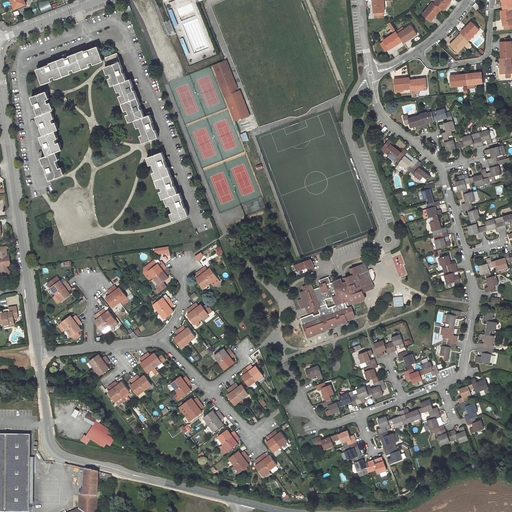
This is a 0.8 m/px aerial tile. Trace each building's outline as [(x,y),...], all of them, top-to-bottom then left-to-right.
[(24,0),(11,0),(15,9),(26,4),(24,0)] [(391,0),(373,0),(374,2),(373,2),(374,13),(382,12),(385,12),(384,1),(391,0)] [(449,1),(450,0),(437,0),(435,4),(441,9),(443,10),(450,1),(449,1)] [(511,8),(511,0),(501,0),(503,5),(504,5),(504,10),(511,9),(511,8)] [(51,8),(49,1),(39,4),(41,11),(51,8)] [(434,18),(441,9),(435,4),(432,2),(422,15),(430,21),(433,17),(434,18)] [(511,11),(511,9),(504,10),(503,10),(501,10),(503,21),(504,21),(504,26),(511,24),(511,11)] [(175,33),(170,20),(164,22),(169,35),(175,33)] [(468,40),(479,29),(472,21),(464,30),(461,34),(468,40)] [(400,30),(397,32),(402,41),(403,42),(407,39),(408,40),(417,34),(411,25),(405,29),(401,32),(400,30)] [(393,47),(402,41),(397,32),(394,33),(383,41),(384,41),(389,49),(392,46),(393,47)] [(468,42),(469,41),(468,40),(461,34),(453,42),(454,42),(450,46),(457,53),(465,45),(468,42)] [(511,57),(511,41),(501,42),(502,46),(501,46),(501,58),(511,57)] [(74,72),(90,66),(89,65),(93,63),(93,65),(98,63),(98,62),(102,61),(100,57),(101,56),(98,47),(85,52),(84,51),(69,57),(69,58),(66,60),(65,59),(50,64),(50,65),(37,71),(40,79),(41,79),(43,83),(47,82),(52,80),(51,79),(55,78),(55,79),(71,73),(70,72),(74,71),(74,72)] [(134,91),(133,87),(130,79),(127,81),(124,73),(123,73),(122,70),(123,69),(117,53),(105,58),(108,66),(106,67),(108,75),(110,74),(111,78),(110,78),(113,86),(116,85),(119,92),(121,92),(122,95),(121,96),(126,111),(128,111),(129,114),(128,115),(131,122),(136,120),(139,128),(140,127),(143,135),(141,135),(144,143),(159,138),(156,130),(155,130),(152,123),(153,123),(150,115),(145,117),(142,109),(141,110),(140,106),(135,90),(134,91)] [(511,62),(511,57),(501,58),(501,62),(500,62),(501,74),(506,74),(510,74),(511,73),(511,62)] [(238,89),(236,83),(234,84),(225,60),(213,65),(235,120),(242,117),(248,115),(246,110),(245,111),(243,106),(243,105),(242,103),(241,103),(240,98),(241,97),(239,92),(237,93),(235,90),(238,89)] [(483,83),(482,72),(470,74),(466,75),(467,85),(469,85),(475,84),(483,83)] [(467,85),(466,75),(466,74),(454,75),(455,76),(450,77),(451,87),(467,85)] [(410,80),(410,78),(399,79),(399,80),(394,80),(395,90),(403,89),(411,88),(410,80)] [(427,89),(426,79),(421,80),(421,79),(410,80),(411,88),(411,91),(413,91),(415,90),(419,90),(427,89)] [(58,130),(55,122),(53,123),(52,119),(53,119),(51,111),(53,110),(50,103),(48,103),(47,100),(49,99),(46,92),(31,97),(34,104),(35,104),(36,108),(39,116),(37,117),(39,124),(40,124),(41,128),(44,135),(40,137),(43,144),(44,144),(45,148),(44,148),(47,155),(41,158),(44,165),(45,165),(48,173),(47,173),(50,180),(64,175),(61,167),(59,168),(57,161),(58,160),(55,153),(61,150),(58,142),(57,143),(56,140),(57,139),(54,131),(58,130)] [(445,108),(432,112),(434,121),(437,120),(447,117),(452,116),(450,111),(446,113),(445,108)] [(427,112),(420,114),(424,127),(427,126),(427,123),(434,121),(432,112),(427,113),(427,112)] [(424,127),(420,114),(416,115),(417,116),(409,118),(408,115),(403,116),(405,125),(410,123),(411,127),(416,126),(417,126),(418,129),(424,127)] [(448,122),(444,123),(446,132),(442,133),(443,138),(448,136),(452,135),(451,131),(455,130),(452,116),(447,117),(448,122)] [(489,130),(480,132),(481,137),(477,138),(479,147),(483,146),(482,141),(487,140),(488,145),(492,143),(491,138),(489,131),(489,130)] [(239,134),(242,142),(248,140),(245,132),(239,134)] [(471,135),(462,137),(463,140),(463,141),(459,143),(460,147),(473,144),(475,148),(479,147),(477,138),(472,139),(471,135)] [(443,138),(447,151),(456,149),(457,153),(461,152),(460,147),(459,143),(455,144),(453,139),(449,141),(448,136),(443,138)] [(407,153),(408,152),(404,149),(401,153),(391,145),(393,143),(389,140),(382,149),(395,160),(397,158),(398,157),(402,160),(405,156),(407,153)] [(498,146),(485,150),(486,155),(490,153),(492,158),(487,159),(488,163),(498,161),(497,160),(497,158),(496,156),(501,155),(501,154),(499,147),(498,146)] [(165,160),(163,152),(148,157),(151,165),(153,165),(155,172),(154,172),(160,188),(161,187),(162,191),(161,191),(164,199),(166,198),(169,206),(170,205),(173,212),(172,213),(175,221),(189,215),(186,208),(185,208),(183,202),(182,201),(183,200),(180,193),(178,193),(175,186),(174,186),(173,183),(174,182),(168,167),(167,167),(165,160)] [(414,158),(407,153),(405,156),(412,161),(414,158)] [(401,161),(399,163),(406,169),(406,168),(410,171),(412,168),(418,161),(415,158),(414,158),(412,161),(405,156),(402,160),(401,161)] [(430,175),(419,167),(422,163),(418,161),(412,168),(416,171),(413,174),(421,180),(423,177),(427,179),(430,175)] [(498,161),(488,163),(490,168),(491,172),(486,173),(488,178),(501,174),(498,161)] [(485,183),(483,179),(488,178),(486,173),(485,169),(481,170),(482,174),(469,178),(470,183),(474,182),(476,186),(485,183)] [(464,179),(455,182),(458,191),(462,190),(467,188),(466,184),(470,183),(469,178),(467,174),(463,175),(464,179)] [(434,183),(425,185),(426,190),(421,191),(424,200),(428,199),(429,203),(434,202),(430,189),(435,187),(434,183)] [(467,188),(462,190),(466,203),(461,204),(463,208),(472,206),(471,202),(475,200),(473,192),(472,191),(468,192),(468,193),(467,188)] [(434,202),(429,203),(431,207),(426,209),(422,210),(424,219),(429,217),(429,218),(433,217),(438,215),(442,214),(441,209),(436,211),(435,206),(440,205),(438,201),(434,202)] [(240,205),(220,213),(224,224),(244,216),(240,205)] [(472,206),(463,208),(464,213),(468,212),(472,225),(477,223),(475,219),(480,218),(479,217),(478,210),(477,209),(473,210),(473,209),(472,206)] [(499,217),(502,231),(507,230),(506,225),(510,224),(511,228),(511,214),(501,217),(499,217)] [(438,215),(433,217),(434,221),(430,222),(434,235),(447,232),(446,227),(441,228),(438,215)] [(499,217),(485,221),(487,226),(482,227),(483,231),(485,231),(497,228),(498,232),(502,231),(499,217)] [(472,225),(467,226),(470,235),(479,233),(480,237),(485,236),(484,234),(483,231),(482,227),(478,228),(477,223),(472,225)] [(445,241),(444,237),(448,236),(447,232),(434,235),(437,249),(446,246),(451,245),(449,240),(445,241)] [(8,260),(7,256),(7,255),(6,246),(0,247),(0,266),(6,265),(10,265),(10,260),(8,260)] [(201,252),(194,255),(196,261),(203,258),(201,252)] [(504,254),(505,258),(492,262),(493,267),(498,265),(499,270),(508,267),(507,263),(511,262),(510,257),(508,253),(504,254)] [(400,255),(393,257),(396,267),(403,265),(400,255)] [(440,257),(442,266),(443,271),(457,267),(456,262),(451,264),(449,255),(448,255),(440,257)] [(487,263),(478,266),(481,275),(485,273),(490,272),(489,268),(493,267),(492,262),(491,258),(486,259),(487,263)] [(310,259),(294,265),(297,272),(307,268),(309,273),(315,270),(313,266),(310,259)] [(158,263),(148,271),(159,284),(159,285),(163,282),(169,278),(167,275),(166,274),(169,271),(165,265),(161,268),(158,263)] [(299,319),(306,338),(355,320),(350,305),(364,300),(361,293),(374,288),(364,263),(348,269),(350,275),(329,282),(327,277),(316,281),(323,298),(317,300),(319,306),(324,304),(326,307),(318,310),(320,316),(314,318),(313,314),(299,319)] [(5,278),(11,273),(7,267),(1,272),(5,278)] [(199,276),(196,279),(203,288),(218,277),(211,268),(208,270),(206,271),(204,267),(198,272),(200,275),(199,276)] [(457,267),(443,271),(445,275),(447,284),(450,283),(455,282),(459,281),(460,280),(459,276),(455,277),(454,273),(458,271),(457,267)] [(485,273),(489,287),(485,288),(486,292),(491,291),(495,290),(494,285),(498,284),(496,275),(491,276),(490,272),(485,273)] [(60,280),(50,287),(56,295),(61,301),(61,302),(71,295),(69,292),(68,290),(71,288),(67,282),(66,282),(63,284),(60,280)] [(159,284),(156,287),(157,289),(160,292),(167,287),(163,282),(159,285),(159,284)] [(302,291),(298,292),(300,300),(297,301),(299,309),(304,307),(306,314),(320,310),(318,302),(317,302),(311,283),(301,286),(302,291)] [(108,296),(105,298),(113,307),(121,301),(127,297),(120,287),(118,289),(116,290),(113,287),(107,291),(110,295),(108,296)] [(156,300),(152,303),(154,305),(165,319),(174,312),(171,308),(174,305),(170,299),(166,301),(163,298),(163,297),(157,302),(156,300)] [(190,313),(187,315),(194,324),(209,314),(206,310),(204,307),(201,304),(199,306),(197,307),(195,304),(189,308),(191,312),(190,313)] [(18,317),(16,306),(9,307),(10,312),(5,313),(2,313),(4,325),(10,324),(9,323),(14,323),(14,318),(18,317)] [(102,331),(109,325),(115,321),(116,320),(109,310),(107,312),(105,313),(102,310),(96,314),(99,318),(97,319),(94,321),(102,331)] [(462,312),(452,310),(452,314),(447,314),(446,323),(450,324),(449,328),(454,329),(456,319),(456,316),(461,316),(462,312)] [(81,330),(78,325),(82,323),(77,317),(74,319),(72,318),(71,315),(61,322),(61,323),(66,329),(72,337),(81,330)] [(488,321),(485,334),(490,335),(491,330),(495,331),(497,322),(492,321),(493,317),(491,316),(486,316),(484,315),(483,320),(488,321)] [(178,335),(174,338),(181,348),(196,337),(189,327),(186,329),(185,330),(182,327),(176,331),(178,335)] [(449,328),(445,327),(445,329),(444,334),(443,337),(443,341),(456,343),(457,339),(453,338),(453,335),(454,329),(449,328)] [(485,334),(481,333),(480,338),(484,339),(484,343),(479,343),(479,347),(492,349),(494,336),(490,335),(485,334)] [(393,341),(389,343),(392,352),(396,350),(395,346),(399,344),(400,349),(405,347),(400,334),(391,337),(393,341)] [(383,340),(374,343),(377,352),(379,357),(384,355),(382,351),(386,349),(388,353),(392,352),(389,343),(385,344),(383,340)] [(456,343),(443,341),(442,345),(440,355),(445,355),(444,360),(449,361),(450,351),(451,347),(455,348),(456,343)] [(477,356),(476,361),(490,363),(492,349),(479,347),(478,352),(482,352),(482,357),(477,356)] [(224,348),(214,355),(225,370),(235,363),(232,358),(235,356),(230,349),(227,352),(226,350),(224,348)] [(371,350),(358,354),(361,363),(366,362),(367,366),(376,362),(375,358),(370,360),(369,356),(373,354),(371,350)] [(406,351),(398,354),(399,359),(403,357),(408,370),(413,368),(411,364),(416,362),(412,354),(408,355),(406,351)] [(143,361),(141,363),(148,373),(152,370),(154,373),(157,371),(155,367),(157,366),(162,362),(166,359),(163,354),(159,357),(155,352),(151,355),(149,357),(148,355),(147,353),(142,357),(144,360),(143,361)] [(99,354),(89,361),(100,376),(110,368),(106,364),(110,362),(105,356),(102,358),(99,354)] [(376,362),(367,366),(368,367),(369,370),(365,371),(368,380),(372,379),(374,383),(378,381),(374,368),(378,367),(376,362)] [(421,365),(423,369),(419,371),(420,375),(425,374),(433,371),(435,375),(439,373),(436,364),(434,365),(432,366),(430,362),(421,365)] [(244,374),(242,376),(249,386),(263,375),(256,365),(254,367),(252,369),(249,365),(243,370),(246,373),(244,374)] [(323,378),(318,365),(305,370),(309,379),(317,376),(319,380),(323,378)] [(415,372),(413,368),(408,370),(404,372),(406,376),(410,374),(412,379),(413,383),(422,380),(420,375),(419,371),(415,372)] [(133,384),(130,386),(137,395),(152,384),(145,375),(140,378),(138,374),(132,379),(132,380),(134,383),(133,384)] [(181,376),(171,383),(175,388),(178,393),(174,396),(177,400),(181,397),(182,397),(192,390),(190,387),(188,386),(190,385),(192,383),(187,377),(184,380),(183,378),(181,376)] [(475,378),(470,380),(472,384),(474,388),(476,392),(480,391),(484,389),(486,394),(490,392),(485,379),(477,382),(475,378)] [(334,393),(330,385),(329,380),(316,385),(317,390),(322,388),(327,401),(331,399),(329,395),(334,393)] [(378,381),(374,383),(375,387),(371,389),(373,393),(374,398),(383,394),(382,390),(380,386),(384,384),(383,380),(378,381)] [(111,390),(108,392),(115,402),(116,401),(122,397),(130,391),(123,381),(118,384),(116,381),(110,385),(112,389),(111,390)] [(230,393),(227,395),(235,405),(249,394),(242,384),(239,386),(238,387),(235,384),(229,389),(231,392),(230,393)] [(472,384),(459,389),(462,397),(458,399),(460,403),(469,400),(467,396),(471,394),(470,390),(474,388),(472,384)] [(358,394),(354,395),(357,404),(362,403),(360,398),(364,397),(373,393),(371,389),(370,389),(367,390),(366,388),(365,386),(357,389),(358,393),(358,394)] [(341,400),(337,402),(339,407),(352,402),(353,406),(357,404),(354,395),(350,397),(348,393),(340,396),(341,400)] [(182,405),(179,407),(184,414),(187,412),(193,419),(202,412),(200,409),(199,408),(203,405),(198,399),(195,402),(194,400),(192,397),(182,405)] [(333,403),(331,399),(327,401),(322,403),(324,407),(328,405),(330,410),(331,414),(340,411),(339,407),(337,402),(333,403)] [(429,400),(421,403),(422,407),(424,412),(428,410),(430,415),(439,411),(437,407),(433,408),(429,400)] [(474,403),(470,404),(469,400),(460,403),(462,408),(466,407),(469,414),(465,416),(466,420),(475,417),(473,413),(475,412),(478,411),(474,403)] [(70,416),(75,418),(82,403),(77,401),(70,416)] [(408,408),(403,409),(408,422),(412,420),(412,421),(421,418),(420,413),(424,412),(422,407),(409,412),(408,408)] [(401,415),(388,420),(390,425),(394,423),(395,427),(404,424),(404,423),(408,422),(403,409),(399,411),(400,414),(401,415)] [(213,410),(203,417),(214,432),(224,424),(221,420),(224,418),(220,412),(216,414),(215,413),(213,410)] [(431,419),(427,420),(432,433),(436,432),(441,430),(445,428),(443,424),(439,426),(436,418),(441,417),(439,411),(430,415),(430,416),(431,419)] [(89,412),(86,419),(95,424),(97,420),(99,418),(89,412)] [(386,416),(378,419),(381,428),(377,429),(378,434),(387,430),(385,426),(390,425),(388,420),(386,416)] [(474,427),(469,429),(471,433),(484,428),(481,420),(477,421),(475,417),(466,420),(468,425),(472,423),(474,427)] [(95,424),(87,436),(104,447),(107,443),(110,445),(112,442),(114,439),(116,436),(110,430),(99,422),(97,420),(95,424)] [(455,429),(451,431),(454,440),(458,438),(460,443),(469,439),(463,426),(459,428),(461,432),(457,433),(455,429)] [(227,429),(218,436),(224,444),(228,450),(229,451),(238,443),(235,439),(239,437),(234,431),(231,433),(227,429)] [(350,436),(348,430),(339,434),(335,435),(336,440),(341,438),(342,443),(343,442),(346,441),(348,445),(357,442),(355,437),(351,439),(350,436)] [(387,430),(378,434),(380,439),(381,439),(385,438),(387,445),(384,446),(383,447),(385,451),(393,447),(392,443),(395,442),(396,442),(393,435),(393,433),(389,435),(387,430)] [(441,430),(436,432),(441,445),(454,440),(451,431),(447,433),(442,434),(441,430)] [(269,440),(266,442),(274,452),(281,446),(284,449),(289,445),(287,442),(288,441),(281,431),(278,434),(277,435),(274,431),(268,436),(270,439),(269,440)] [(0,511),(23,511),(29,511),(31,435),(0,434),(0,511)] [(336,440),(335,435),(322,440),(320,436),(316,438),(319,446),(323,445),(325,448),(325,449),(334,446),(332,442),(336,440)] [(114,439),(112,442),(123,449),(125,446),(114,439)] [(357,442),(348,445),(349,449),(346,450),(345,451),(348,460),(349,459),(353,458),(357,456),(354,448),(358,446),(357,442)] [(224,444),(220,447),(225,453),(228,450),(224,444)] [(393,447),(385,451),(386,455),(391,454),(392,458),(388,459),(389,464),(402,459),(399,450),(398,451),(395,452),(393,447)] [(239,451),(229,458),(240,472),(250,465),(248,462),(247,461),(250,458),(245,452),(242,455),(241,453),(239,451)] [(258,464),(255,466),(263,475),(269,470),(271,469),(276,465),(277,464),(270,455),(269,455),(267,457),(266,458),(263,454),(257,459),(259,463),(258,464)] [(357,456),(353,458),(353,460),(357,471),(359,471),(360,476),(368,473),(368,472),(372,470),(369,462),(365,463),(361,455),(357,456)] [(387,470),(382,457),(377,458),(379,463),(375,464),(373,460),(372,460),(369,462),(372,470),(376,469),(378,473),(387,470)] [(96,511),(97,496),(98,472),(85,469),(84,495),(82,495),(81,510),(77,511),(96,511)] [(109,488),(112,475),(101,472),(100,479),(105,480),(104,487),(109,488)]
